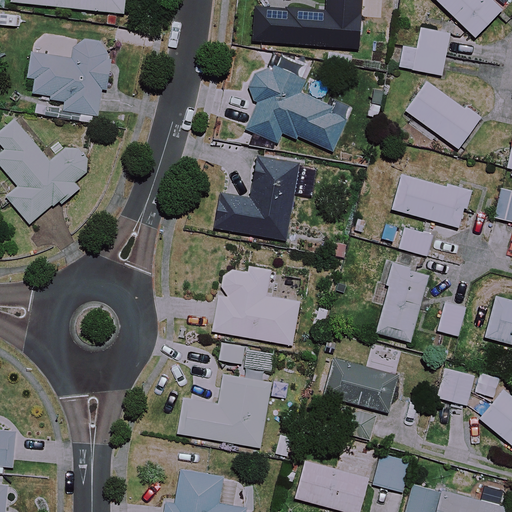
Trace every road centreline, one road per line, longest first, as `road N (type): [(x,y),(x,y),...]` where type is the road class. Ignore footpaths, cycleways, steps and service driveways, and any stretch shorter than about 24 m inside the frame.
road 1 (residential): [(115,275),(172,123),(193,0)]
road 2 (residential): [(115,275),(142,299),(147,335),(127,365),(92,376)]
road 3 (residential): [(91,511),(92,376)]
